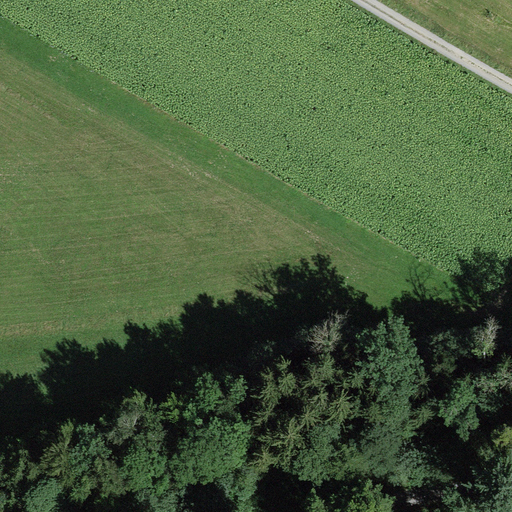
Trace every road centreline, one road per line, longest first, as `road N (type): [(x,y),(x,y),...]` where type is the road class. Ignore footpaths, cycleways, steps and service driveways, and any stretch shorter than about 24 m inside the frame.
road 1 (track): [(360,0),(511,84)]
road 2 (track): [(352,511),(447,490),(511,490)]
